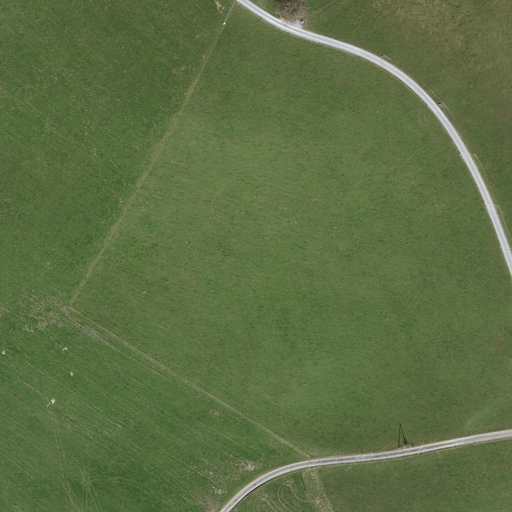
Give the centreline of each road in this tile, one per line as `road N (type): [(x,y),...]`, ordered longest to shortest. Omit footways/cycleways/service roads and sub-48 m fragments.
road 1 (track): [(511,266),(478,177),(427,98),(384,63),(269,19),(243,0)]
road 2 (track): [(223,511),(286,468),(511,433)]
